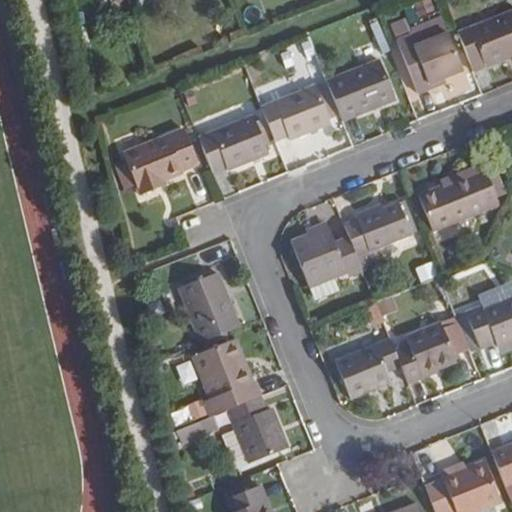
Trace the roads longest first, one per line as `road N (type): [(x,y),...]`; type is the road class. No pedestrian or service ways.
road 1 (residential): [(511,105),(282,197),(257,239),(320,413),(342,437),(387,440),(511,391)]
road 2 (track): [(37,0),(159,511)]
